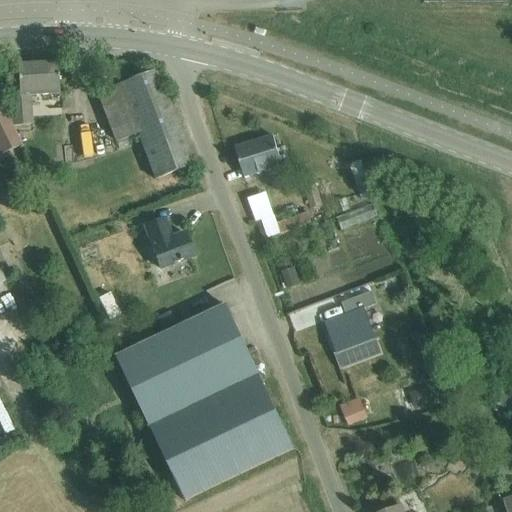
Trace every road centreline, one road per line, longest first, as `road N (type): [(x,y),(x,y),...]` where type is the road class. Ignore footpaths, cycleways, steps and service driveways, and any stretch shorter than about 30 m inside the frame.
road 1 (unclassified): [(345,511),(185,89),(177,49)]
road 2 (tertiary): [(177,49),(254,68),(511,165)]
road 3 (tertiary): [(0,41),(61,36),(177,49)]
